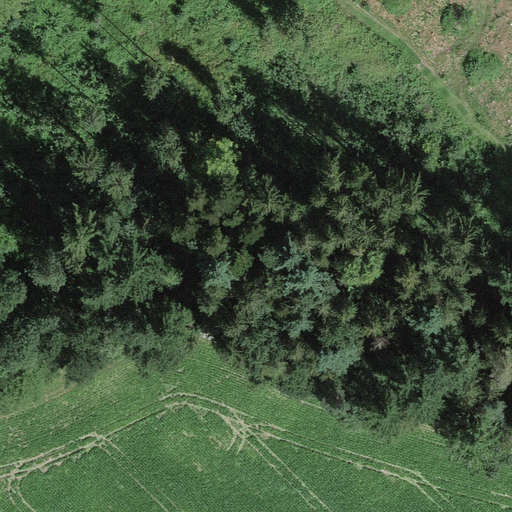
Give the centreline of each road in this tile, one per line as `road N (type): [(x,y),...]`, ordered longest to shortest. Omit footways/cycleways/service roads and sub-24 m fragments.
road 1 (track): [(0,363),(192,327),(271,343),(511,434)]
road 2 (track): [(317,0),(388,42),(511,160)]
